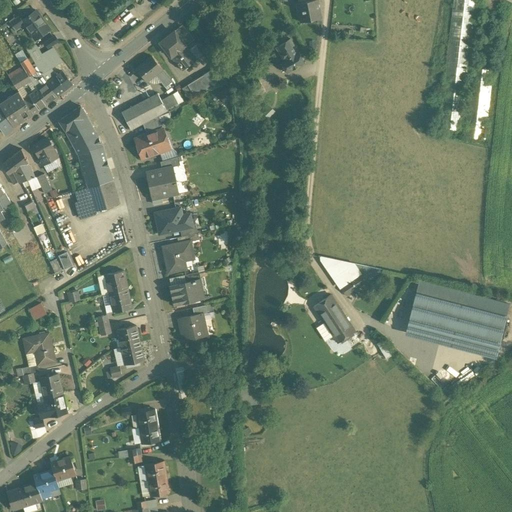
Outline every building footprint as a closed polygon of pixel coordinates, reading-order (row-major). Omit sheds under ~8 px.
[(312,0),(299,3),(297,3),(299,13),(305,12),(307,21),(317,19),(315,7),(319,6),(317,0),(312,0)] [(475,3),(467,0),(454,0),(440,129),(460,134),(475,3)] [(26,3),(17,10),(20,14),(24,11),(30,8),(26,3)] [(28,16),(22,20),(24,23),(34,38),(41,33),(42,34),(50,29),(37,10),(28,16)] [(20,14),(15,18),(14,17),(9,21),(15,30),(24,23),(22,20),(28,16),(24,11),(20,14)] [(193,39),(182,26),(174,32),(185,45),(193,39)] [(185,45),(174,32),(161,42),(183,70),(196,60),(185,45)] [(290,38),(276,47),(284,61),(298,52),(290,38)] [(37,47),(29,52),(33,59),(42,54),(37,47)] [(53,48),(42,54),(51,69),(63,61),(53,48)] [(20,62),(21,63),(27,59),(22,51),(16,55),(20,62)] [(284,61),(281,63),(287,72),(286,72),(287,73),(305,62),(304,61),(299,53),(299,52),(298,52),(284,61)] [(51,69),(42,54),(33,59),(42,74),(51,69)] [(146,81),(156,75),(165,87),(173,82),(152,56),(136,69),(146,81)] [(32,67),(27,59),(21,63),(23,66),(26,71),(32,67)] [(18,69),(8,75),(11,79),(17,89),(32,81),(26,71),(23,66),(18,69)] [(32,67),(26,71),(32,81),(36,78),(39,77),(32,67)] [(217,67),(203,75),(210,88),(225,80),(217,67)] [(51,69),(42,74),(47,82),(52,78),(52,79),(57,75),(51,69)] [(473,69),(465,139),(483,142),(491,71),(473,69)] [(57,75),(52,79),(52,78),(47,82),(57,96),(72,84),(62,71),(57,75)] [(203,75),(182,88),(189,99),(195,96),(210,88),(203,75)] [(42,86),(36,78),(32,81),(38,89),(47,103),(57,96),(47,82),(42,86)] [(259,80),(247,87),(254,99),(266,92),(259,80)] [(38,89),(32,81),(17,89),(19,91),(24,99),(38,89)] [(225,88),(218,94),(227,103),(233,97),(225,88)] [(38,89),(24,99),(34,113),(45,105),(47,103),(38,89)] [(19,91),(8,98),(9,99),(0,105),(14,127),(21,122),(21,121),(33,113),(33,114),(34,113),(24,99),(19,91)] [(158,93),(122,112),(131,129),(167,111),(161,100),(158,93)] [(173,94),(161,100),(167,111),(178,105),(173,94)] [(14,127),(0,105),(0,116),(9,130),(14,127)] [(81,106),(59,121),(66,131),(74,148),(97,136),(87,116),(81,106)] [(159,115),(144,123),(148,134),(163,128),(159,115)] [(9,130),(0,116),(0,126),(4,134),(9,130)] [(148,134),(135,139),(142,159),(163,151),(160,143),(167,140),(163,128),(148,134)] [(97,136),(74,148),(78,155),(81,164),(88,187),(113,180),(103,146),(97,136)] [(48,138),(34,145),(43,164),(58,156),(48,138)] [(29,162),(22,149),(12,156),(21,173),(23,172),(28,179),(32,190),(42,186),(37,177),(35,176),(29,162)] [(21,173),(12,156),(3,164),(4,166),(10,177),(15,175),(19,182),(19,183),(23,182),(28,179),(23,172),(21,173)] [(178,156),(160,162),(162,168),(173,166),(174,167),(180,165),(178,156)] [(162,168),(146,172),(151,196),(159,195),(160,197),(175,194),(172,183),(174,183),(177,183),(174,167),(173,166),(162,168)] [(45,173),(37,177),(42,186),(44,193),(52,190),(45,173)] [(15,175),(10,177),(14,184),(19,182),(15,175)] [(113,180),(88,187),(95,211),(119,203),(113,180)] [(33,201),(23,182),(19,183),(19,182),(14,184),(25,205),(33,201)] [(4,191),(0,183),(0,221),(5,218),(1,211),(12,204),(4,191)] [(88,187),(75,191),(79,203),(74,205),(78,217),(95,211),(88,187)] [(33,201),(25,205),(30,217),(35,214),(32,208),(36,207),(33,201)] [(180,208),(156,213),(160,234),(180,229),(192,227),(192,226),(190,214),(182,216),(180,208)] [(38,233),(46,230),(43,222),(35,226),(38,233)] [(192,227),(180,229),(182,236),(198,233),(196,225),(192,226),(192,227)] [(182,236),(178,237),(180,243),(190,241),(199,239),(198,233),(182,236)] [(180,243),(163,247),(168,272),(186,268),(183,255),(193,253),(190,241),(180,243)] [(67,252),(59,255),(64,269),(73,265),(67,252)] [(353,263),(332,258),(348,282),(360,273),(353,263)] [(56,259),(50,261),(55,273),(61,271),(56,259)] [(123,270),(106,274),(110,293),(128,289),(123,270)] [(199,272),(184,275),(185,282),(196,280),(201,279),(199,272)] [(366,282),(361,275),(341,288),(346,295),(366,282)] [(185,282),(171,285),(175,305),(200,299),(196,280),(185,282)] [(128,289),(110,293),(114,312),(132,308),(128,289)] [(78,290),(68,293),(70,302),(80,300),(78,290)] [(331,294),(314,306),(338,342),(355,330),(331,294)] [(417,294),(406,338),(498,361),(509,317),(417,294)] [(41,302),(29,309),(35,320),(47,313),(41,302)] [(205,305),(193,308),(194,315),(203,313),(203,314),(207,313),(205,305)] [(194,315),(178,318),(183,341),(208,335),(203,314),(203,313),(194,315)] [(107,315),(97,317),(99,326),(109,324),(107,315)] [(109,324),(99,326),(102,335),(111,333),(109,324)] [(136,325),(118,329),(122,347),(140,343),(136,325)] [(49,332),(24,338),(26,349),(37,347),(38,351),(35,351),(38,364),(38,365),(54,361),(50,344),(52,343),(49,332)] [(216,342),(201,344),(203,358),(218,356),(216,342)] [(140,343),(122,347),(126,364),(144,360),(140,343)] [(210,360),(205,363),(206,367),(212,369),(215,364),(210,360)] [(38,364),(22,368),(24,375),(33,373),(40,371),(38,365),(38,364)] [(119,366),(106,369),(108,381),(122,378),(119,366)] [(33,373),(24,375),(26,384),(35,382),(33,373)] [(58,374),(41,378),(45,397),(63,393),(58,374)] [(241,404),(261,404),(260,380),(241,381),(241,404)] [(63,393),(45,397),(49,416),(67,412),(63,393)] [(130,407),(121,409),(123,415),(131,414),(130,407)] [(155,409),(137,412),(140,427),(158,424),(155,409)] [(33,419),(35,428),(45,426),(43,417),(33,419)] [(158,424),(140,427),(142,443),(160,440),(158,424)] [(45,426),(35,428),(37,437),(46,432),(45,426)] [(17,453),(20,445),(14,443),(11,450),(17,453)] [(141,448),(128,450),(129,456),(142,454),(141,448)] [(128,450),(118,451),(119,458),(129,456),(128,450)] [(142,454),(129,456),(130,463),(143,461),(142,454)] [(70,456),(51,463),(53,470),(57,480),(67,476),(76,473),(70,456)] [(164,462),(146,465),(148,480),(166,477),(164,462)] [(53,470),(34,476),(36,483),(40,493),(50,490),(50,489),(58,486),(57,480),(53,470)] [(166,477),(148,480),(151,496),(169,493),(166,477)] [(85,479),(76,480),(77,489),(86,488),(85,479)] [(36,483),(17,489),(23,506),(24,511),(25,511),(26,511),(25,511),(28,511),(37,509),(35,501),(42,499),(40,493),(36,483)] [(23,506),(17,489),(8,492),(14,509),(23,506)] [(96,499),(98,509),(107,508),(105,498),(96,499)] [(156,499),(146,501),(147,507),(157,505),(156,499)] [(146,500),(137,502),(138,509),(147,507),(146,501),(146,500)]
